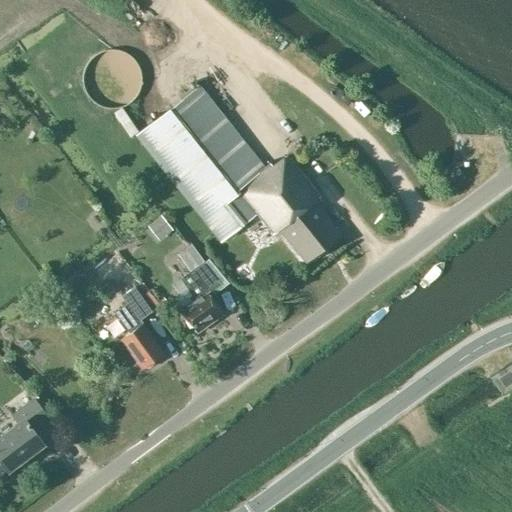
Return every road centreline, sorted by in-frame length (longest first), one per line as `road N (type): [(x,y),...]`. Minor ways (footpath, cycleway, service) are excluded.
road 1 (unclassified): [(55,511),(511,176)]
road 2 (track): [(195,0),(329,103),(436,231)]
road 3 (tertiary): [(252,511),(511,332)]
